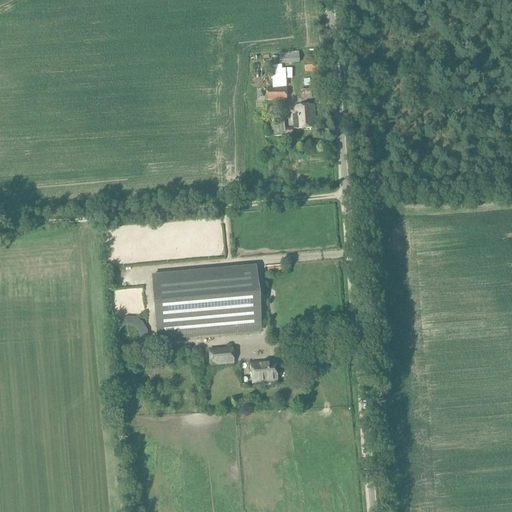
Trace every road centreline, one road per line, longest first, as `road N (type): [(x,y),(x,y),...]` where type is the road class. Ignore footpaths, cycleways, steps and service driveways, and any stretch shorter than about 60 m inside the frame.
road 1 (unclassified): [(373,511),(329,0)]
road 2 (track): [(0,225),(346,194)]
